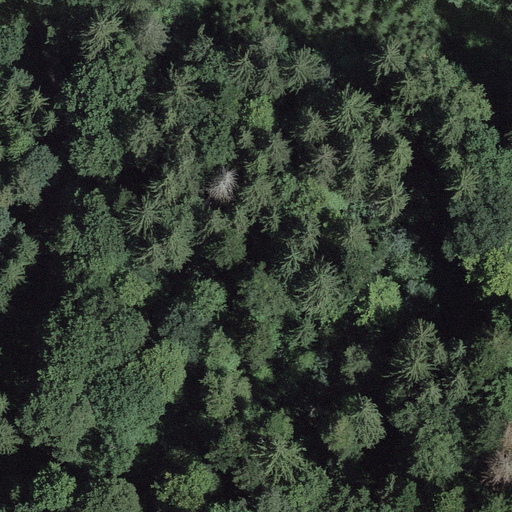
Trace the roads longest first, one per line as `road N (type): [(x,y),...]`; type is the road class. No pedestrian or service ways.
road 1 (track): [(58,130),(63,230),(4,511)]
road 2 (track): [(21,0),(54,67),(58,130)]
